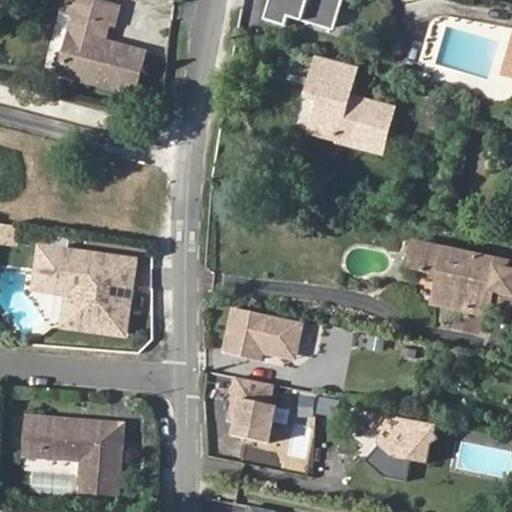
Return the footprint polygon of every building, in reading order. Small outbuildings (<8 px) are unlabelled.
[(114,2),(107,0),(57,0),(56,7),(69,10),(53,70),(130,89),(140,48),(98,37),(103,19),(109,21),(114,2)] [(271,0),(265,20),(286,27),(289,17),(328,29),(337,21),(342,0),(271,0)] [(511,77),(511,45),(503,74),(511,77)] [(355,66),(316,56),(306,94),(318,97),(310,132),(339,139),(341,133),(352,136),(350,146),(381,153),(391,110),(347,98),(355,66)] [(0,225),(0,243),(14,245),(17,228),(0,225)] [(450,277),(443,305),(485,314),(490,289),(511,294),(511,292),(511,263),(415,244),(409,268),(437,274),(450,277)] [(127,298),(128,286),(132,261),(41,248),(35,285),(69,290),(64,324),(122,332),(127,298)] [(431,303),(443,305),(450,277),(437,274),(431,303)] [(303,320),(234,306),(226,350),(262,358),(263,350),(284,354),(298,344),(303,320)] [(266,410),(270,387),(233,379),(228,405),(231,405),(228,423),(233,424),(230,442),(265,449),(273,412),(266,410)] [(301,393),(297,410),(311,412),(314,395),(301,393)] [(393,455),(403,457),(428,462),(431,445),(438,437),(433,434),(435,427),(366,413),(362,419),(379,434),(378,441),(377,443),(393,455)] [(23,454),(38,455),(40,418),(25,417),(23,454)] [(76,490),(97,492),(110,445),(116,423),(40,418),(38,455),(78,458),(76,490)] [(110,445),(97,492),(113,494),(120,424),(116,423),(110,445)] [(403,460),(403,457),(393,455),(377,443),(378,441),(376,440),(374,442),(373,442),(372,444),(371,447),(371,449),(371,451),(382,464),(384,466),(388,467),(390,467),(392,468),(394,468),(398,467),(399,465),(401,464),(402,462),(403,460)]
